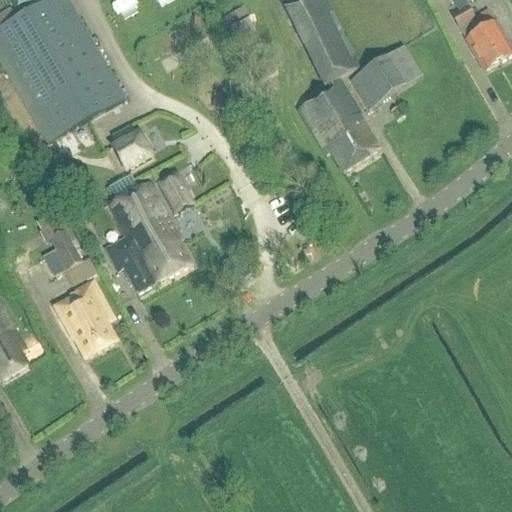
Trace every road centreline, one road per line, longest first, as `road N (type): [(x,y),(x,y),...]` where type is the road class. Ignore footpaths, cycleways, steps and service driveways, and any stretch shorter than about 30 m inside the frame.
road 1 (unclassified): [(0,501),(456,195),(511,147)]
road 2 (track): [(364,511),(253,325)]
